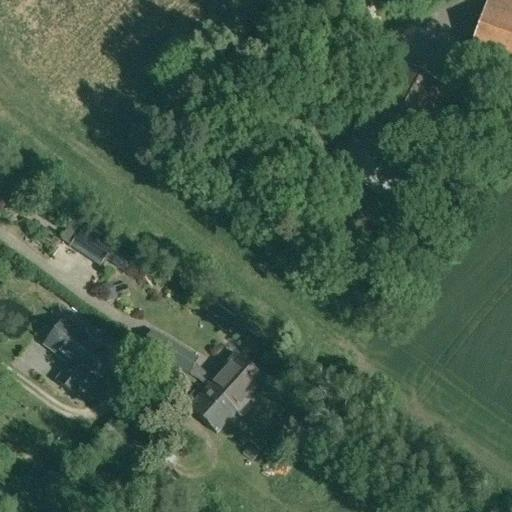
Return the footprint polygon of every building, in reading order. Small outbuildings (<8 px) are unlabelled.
[(511,0),(489,0),(467,59),(511,76),(511,0)] [(388,62),(329,174),(391,207),(451,95),(388,62)] [(118,254),(101,243),(89,261),(100,268),(105,260),(111,264),(118,254)] [(111,284),(101,287),(106,303),(116,300),(113,289),(111,284)] [(107,352),(65,320),(45,347),(69,365),(57,382),(74,395),(107,352)] [(194,365),(198,358),(175,344),(165,362),(187,376),(189,374),(194,365)] [(213,380),(208,386),(236,412),(239,409),(247,400),(252,405),(268,387),(263,382),(262,381),(264,378),(257,372),(254,374),(235,356),(213,380)] [(157,396),(171,380),(157,369),(143,385),(157,396)] [(207,387),(188,408),(216,434),(236,412),(208,386),(207,387)] [(141,453),(132,469),(163,487),(172,472),(141,453)]
